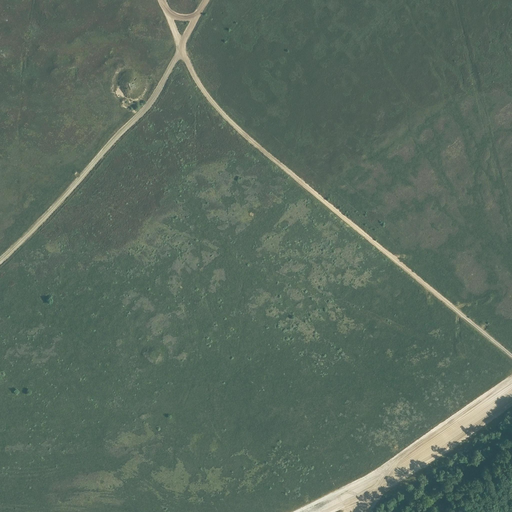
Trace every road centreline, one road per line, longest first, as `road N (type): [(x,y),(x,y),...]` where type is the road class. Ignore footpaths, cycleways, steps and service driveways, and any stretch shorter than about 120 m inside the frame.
road 1 (unknown): [(181,49),(230,123),(511,355)]
road 2 (track): [(0,263),(150,104),(181,49)]
road 3 (unknown): [(511,376),(391,462)]
